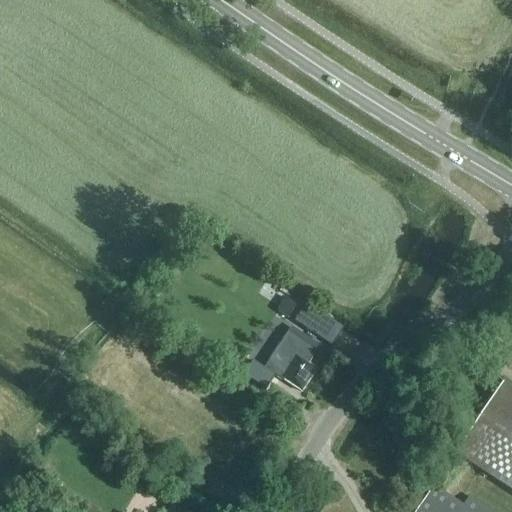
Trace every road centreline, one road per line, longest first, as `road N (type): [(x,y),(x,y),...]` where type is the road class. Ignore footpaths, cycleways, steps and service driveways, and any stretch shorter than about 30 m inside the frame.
road 1 (unclassified): [(277,511),(346,399),(465,301),(511,249)]
road 2 (primary): [(511,187),(218,0)]
